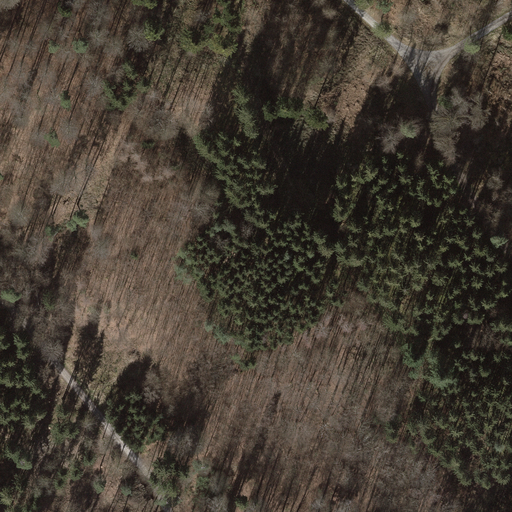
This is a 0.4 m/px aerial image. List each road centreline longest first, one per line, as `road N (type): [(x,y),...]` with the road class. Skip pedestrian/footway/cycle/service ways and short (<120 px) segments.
road 1 (track): [(166,511),(136,458),(0,299)]
road 2 (track): [(437,72),(431,102),(449,154),(511,257)]
